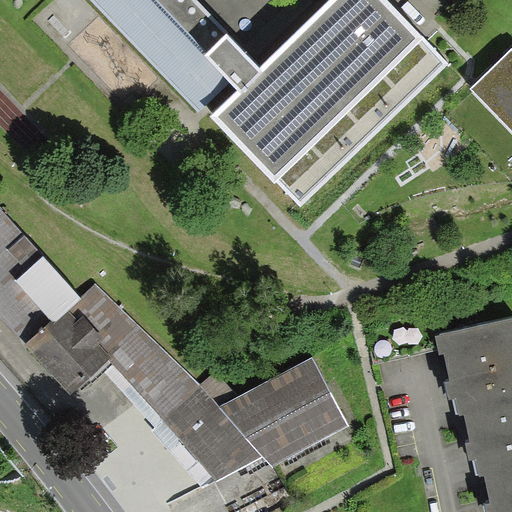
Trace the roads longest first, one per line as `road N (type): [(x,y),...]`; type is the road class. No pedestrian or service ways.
road 1 (secondary): [(0,393),(90,511)]
road 2 (residential): [(446,511),(415,369)]
